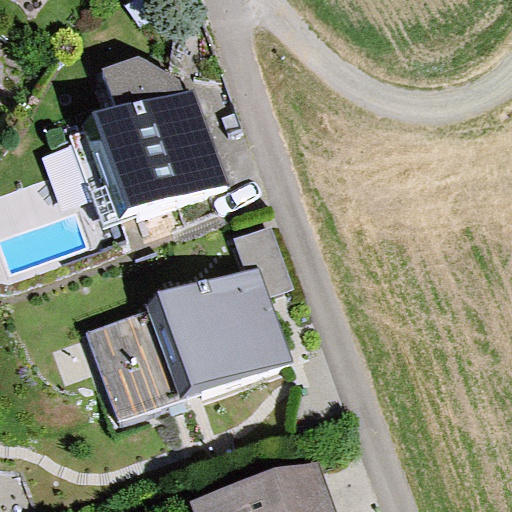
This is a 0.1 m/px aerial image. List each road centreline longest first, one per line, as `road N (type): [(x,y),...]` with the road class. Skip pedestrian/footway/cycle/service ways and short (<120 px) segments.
road 1 (residential): [(212,0),(386,511)]
road 2 (track): [(261,0),(289,39),(378,101),(465,100),(511,70)]
